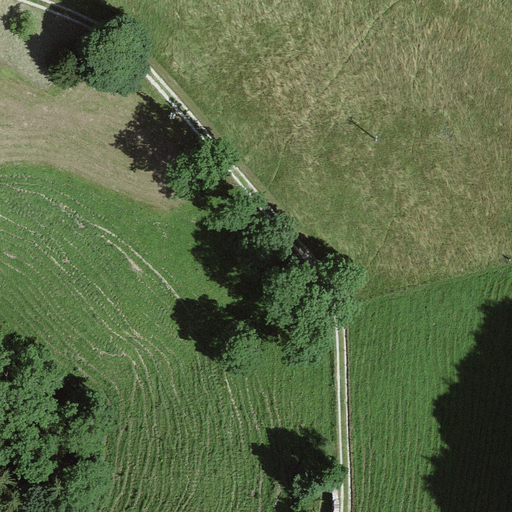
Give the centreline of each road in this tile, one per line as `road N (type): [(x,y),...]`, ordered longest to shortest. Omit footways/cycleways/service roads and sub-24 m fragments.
road 1 (track): [(342,511),(339,300),(240,161),(137,51),(22,0)]
road 2 (track): [(53,511),(68,450),(33,387),(0,352)]
